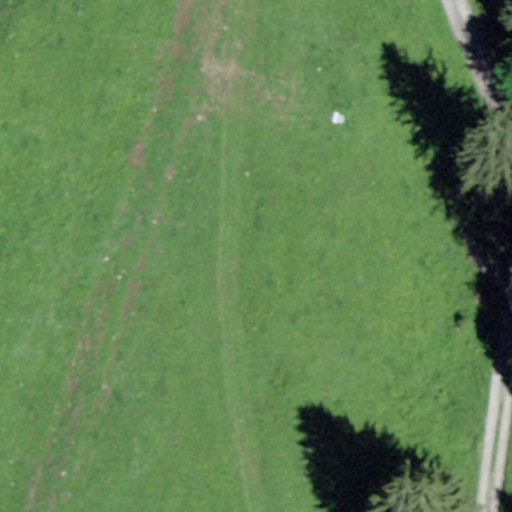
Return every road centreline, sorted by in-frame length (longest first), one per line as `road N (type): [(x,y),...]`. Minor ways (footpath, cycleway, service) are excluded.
road 1 (track): [(511,332),(488,511)]
road 2 (track): [(459,0),(511,149)]
